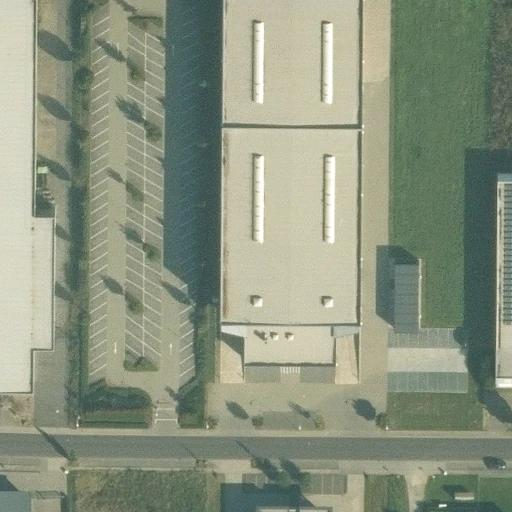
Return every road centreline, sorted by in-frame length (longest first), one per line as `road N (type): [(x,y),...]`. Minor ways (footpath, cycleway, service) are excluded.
road 1 (unknown): [(282,511),(331,509),(358,493),(374,6)]
road 2 (residential): [(511,453),(0,449)]
